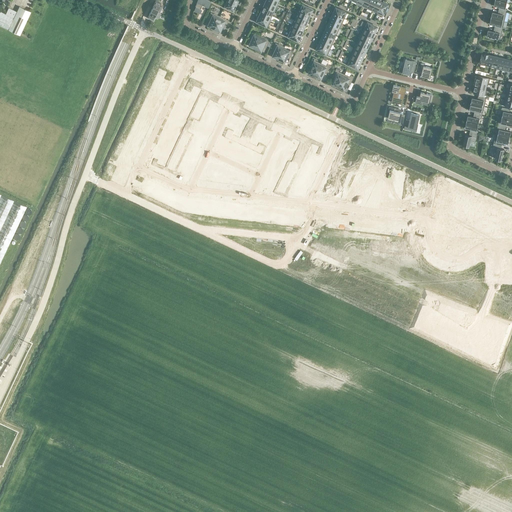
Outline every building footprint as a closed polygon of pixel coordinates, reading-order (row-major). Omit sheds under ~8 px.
[(155,0),(152,9),(157,12),(159,13),(162,7),(159,6),(161,3),(155,0)] [(210,1),(207,0),(197,0),(195,7),(200,10),(202,4),(207,7),(210,1)] [(367,8),(370,0),(364,0),(362,6),(367,8)] [(372,11),(377,0),(370,0),(367,8),(372,11)] [(377,14),(382,3),(380,2),(380,1),(377,0),(372,11),(373,10),(377,12),(377,14)] [(505,8),(507,2),(496,0),(494,0),(494,6),(501,7),(500,10),(507,12),(507,9),(505,8)] [(233,10),(235,5),(227,1),(225,6),(233,10)] [(276,5),(267,1),(264,6),(274,10),(276,5)] [(389,8),(387,7),(388,5),(385,3),(384,4),(382,3),(377,14),(382,17),(383,14),(384,14),(385,11),(387,13),(389,8)] [(302,4),(300,10),(310,15),(313,9),(302,4)] [(31,12),(19,6),(17,11),(14,18),(0,11),(0,25),(7,29),(8,30),(20,35),(31,12)] [(274,10),(264,6),(262,11),(271,15),(274,10)] [(6,14),(14,18),(17,11),(9,8),(6,14)] [(345,18),(347,13),(336,8),(334,11),(335,11),(334,13),(345,18)] [(152,9),(147,18),(153,20),(154,17),(157,18),(159,18),(161,14),(159,13),(157,12),(152,9)] [(308,20),(310,15),(300,10),(301,11),(298,15),(297,14),(297,15),(308,20)] [(504,21),(507,12),(500,10),(499,13),(492,12),(491,18),(504,21)] [(269,20),(271,15),(262,11),(259,16),(271,21),(269,20)] [(214,28),(219,16),(214,13),(213,14),(210,12),(208,18),(211,20),(208,26),(214,28)] [(342,23),(345,18),(334,13),(333,15),(331,18),(342,23)] [(306,25),(308,20),(297,15),(294,20),(306,25)] [(225,19),(219,16),(214,28),(220,31),(223,25),(225,26),(228,21),(225,19)] [(268,27),(271,21),(259,16),(257,22),(268,27)] [(342,23),(331,18),(330,21),(330,22),(329,24),(340,28),(342,23)] [(502,30),(504,21),(491,18),(489,24),(496,25),(496,28),(502,30)] [(303,30),(306,25),(294,20),(296,21),(294,26),(292,25),(303,30)] [(376,30),(377,27),(368,23),(365,22),(363,27),(374,32),(375,30),(376,30)] [(337,34),(340,28),(329,24),(328,26),(328,25),(326,28),(337,34)] [(303,30),(292,25),(289,30),(301,35),(303,30)] [(373,34),(374,32),(363,27),(364,28),(362,32),(360,32),(372,37),(374,34),(373,34)] [(335,39),(337,34),(326,28),(325,32),(325,34),(335,39)] [(500,39),(502,30),(496,28),(495,31),(488,30),(486,36),(490,37),(489,39),(494,40),(495,38),(500,39)] [(301,35),(289,30),(290,31),(288,36),(298,41),(301,35)] [(256,48),(261,36),(255,33),(252,32),(250,38),(253,39),(250,45),(256,48)] [(372,37),(360,32),(358,37),(369,42),(370,40),(371,40),(372,37)] [(333,44),(335,39),(325,34),(324,36),(323,36),(321,39),(333,44)] [(267,38),(261,36),(256,48),(261,51),(264,44),(267,46),(270,40),(267,39),(267,38)] [(369,42),(358,37),(356,42),(368,48),(369,45),(368,44),(369,42)] [(330,49),(333,44),(321,39),(320,42),(321,42),(320,44),(330,49)] [(368,48),(356,42),(355,42),(357,43),(355,48),(353,47),(364,53),(365,50),(366,51),(368,48)] [(279,59),(285,46),(279,44),(278,44),(276,43),(273,48),(276,50),(273,56),(279,59)] [(328,55),(330,49),(320,44),(319,46),(318,46),(317,49),(328,55)] [(291,57),(293,51),(290,50),(290,51),(284,48),(285,47),(285,46),(279,59),(285,61),(288,55),(291,57)] [(364,53),(353,47),(351,52),(363,58),(364,55),(363,55),(364,53)] [(363,58),(351,52),(348,58),(360,63),(361,61),(363,58)] [(486,64),(488,54),(485,53),(484,54),(482,53),(480,63),(486,64)] [(172,56),(166,69),(173,72),(179,59),(172,56)] [(315,76),(321,63),(316,60),(316,59),(313,57),(309,65),(312,66),(309,73),(315,76)] [(360,63),(348,58),(346,63),(349,64),(358,69),(359,65),(360,63)] [(414,71),(416,61),(408,59),(407,64),(405,63),(404,68),(400,67),(399,72),(408,74),(409,71),(411,71),(411,70),(414,71)] [(507,71),(510,60),(509,60),(507,59),(507,60),(505,59),(504,59),(502,70),(507,71)] [(331,65),(327,64),(327,66),(321,63),(315,76),(321,78),(324,72),(327,73),(331,65)] [(430,78),(433,67),(424,65),(424,63),(421,63),(418,73),(421,74),(421,76),(430,78)] [(196,67),(190,79),(197,82),(202,70),(196,67)] [(338,87),(344,74),(339,71),(340,70),(336,68),(333,76),(336,77),(333,84),(338,87)] [(158,73),(156,77),(160,79),(157,85),(166,90),(170,83),(162,79),(164,76),(158,73)] [(350,84),(354,76),(351,75),(350,76),(344,74),(338,87),(344,89),(347,83),(350,84)] [(212,75),(206,88),(212,90),(212,91),(215,93),(218,87),(215,85),(218,78),(212,75)] [(490,78),(478,75),(477,78),(476,81),(488,84),(490,78)] [(225,81),(219,93),(225,96),(231,84),(225,81)] [(488,84),(476,81),(475,84),(476,85),(475,86),(474,87),(487,90),(487,89),(485,89),(486,84),(488,84)] [(150,90),(149,94),(154,96),(156,93),(163,97),(166,90),(157,85),(154,92),(150,90)] [(394,97),(393,96),(391,102),(402,104),(405,94),(403,94),(404,87),(393,85),(392,92),(395,92),(394,97)] [(486,95),(487,90),(474,87),(474,90),(475,90),(474,93),(486,95)] [(240,88),(234,101),(240,104),(243,106),(246,100),(243,99),(246,91),(240,88)] [(184,90),(181,96),(191,101),(193,95),(196,97),(198,93),(192,90),(191,94),(184,90)] [(431,94),(421,92),(420,96),(417,96),(415,102),(421,104),(422,101),(429,103),(431,94)] [(149,98),(146,105),(156,109),(159,102),(153,99),(154,96),(149,94),(147,97),(149,98)] [(246,100),(243,106),(247,108),(247,107),(253,110),(259,97),(253,94),(249,102),(246,100)] [(181,96),(178,102),(185,105),(183,108),(189,111),(191,107),(188,106),(191,101),(181,96)] [(484,107),(486,97),(480,96),(479,99),(472,97),(470,103),(484,107)] [(0,185),(30,199),(63,129),(48,122),(0,99),(0,185)] [(210,101),(208,106),(220,111),(222,106),(210,101)] [(268,101),(263,114),(269,117),(275,104),(268,101)] [(482,116),(484,107),(470,103),(469,109),(476,111),(475,114),(482,116)] [(146,105),(143,111),(153,116),(156,109),(146,105)] [(208,106),(205,111),(217,116),(220,111),(208,106)] [(389,115),(388,118),(394,119),(394,120),(396,120),(399,121),(399,122),(400,122),(403,122),(403,123),(405,116),(404,116),(401,116),(402,114),(402,113),(401,112),(394,111),(395,108),(389,106),(389,107),(388,110),(390,110),(389,115)] [(502,107),(500,116),(511,119),(511,112),(508,112),(509,108),(502,107)] [(175,108),(172,113),(182,118),(184,113),(187,114),(189,111),(183,108),(182,111),(175,108)] [(274,113),(272,119),(275,121),(275,120),(282,123),(288,111),(281,108),(278,115),(274,113)] [(138,117),(136,120),(142,123),(143,120),(149,123),(153,116),(143,111),(140,118),(138,117)] [(205,111),(203,116),(215,121),(217,116),(205,111)] [(172,113),(169,119),(177,122),(175,126),(181,128),(183,125),(179,123),(182,118),(172,113)] [(406,119),(404,129),(408,129),(408,127),(416,129),(418,124),(420,115),(411,113),(409,120),(406,119)] [(481,119),(482,116),(475,114),(475,117),(468,115),(466,121),(478,124),(479,118),(481,119)] [(203,116),(200,121),(212,127),(215,121),(203,116)] [(233,116),(231,122),(240,126),(243,121),(246,122),(248,119),(242,116),(241,119),(233,116)] [(296,116),(290,128),(296,131),(296,132),(300,133),(302,128),(299,126),(303,119),(296,116)] [(511,126),(511,125),(511,119),(500,116),(498,125),(504,127),(505,124),(511,126)] [(136,120),(135,124),(138,125),(135,132),(144,136),(148,130),(140,126),(142,123),(136,120)] [(476,130),(478,124),(466,121),(465,128),(472,129),(471,132),(478,134),(478,131),(476,130)] [(231,122),(228,127),(235,131),(234,134),(240,136),(241,133),(238,131),(240,126),(231,122)] [(302,128),(300,133),(303,135),(303,134),(310,137),(315,125),(309,122),(306,129),(302,128)] [(504,130),(504,127),(498,125),(496,134),(509,137),(511,131),(504,130)] [(255,126),(254,129),(257,131),(255,136),(264,140),(267,135),(260,131),(261,128),(255,126)] [(166,128),(164,133),(174,138),(176,132),(179,134),(180,130),(174,127),(173,131),(166,128)] [(326,128),(320,140),(326,144),(332,131),(326,128)] [(128,137),(127,140),(132,143),(134,140),(141,143),(144,136),(135,132),(132,138),(128,137)] [(476,142),(478,134),(471,132),(470,135),(466,134),(463,145),(469,147),(471,141),(476,142)] [(164,133),(161,139),(168,142),(166,145),(172,148),(174,144),(171,143),(174,138),(164,133)] [(488,142),(490,137),(480,134),(479,139),(488,142)] [(508,144),(509,137),(496,134),(493,143),(500,145),(501,142),(508,144)] [(221,136),(216,149),(227,154),(231,144),(232,144),(233,141),(221,136)] [(249,140),(247,143),(253,146),(255,143),(262,146),(264,140),(255,136),(252,141),(249,140)] [(196,137),(193,142),(203,147),(205,141),(196,137)] [(284,139),(282,145),(291,149),(294,144),(297,146),(299,142),(293,139),(291,143),(284,139)] [(127,140),(125,144),(128,145),(125,152),(135,156),(138,150),(131,146),(132,143),(127,140)] [(193,142),(191,147),(201,151),(203,147),(193,142)] [(499,148),(500,145),(493,143),(492,151),(497,152),(495,159),(502,160),(504,149),(499,148)] [(231,144),(227,154),(232,156),(236,146),(232,144),(231,144)] [(282,145),(279,151),(286,154),(285,157),(291,160),(292,156),(289,155),(291,149),(282,145)] [(158,146),(155,151),(165,156),(167,151),(171,152),(172,149),(167,146),(165,149),(158,146)] [(236,146),(232,156),(237,158),(241,148),(236,146)] [(191,147),(189,152),(198,156),(201,151),(191,147)] [(241,148),(237,158),(241,160),(246,151),(241,148)] [(307,149),(305,153),(309,154),(306,161),(315,165),(318,158),(311,155),(313,152),(307,149)] [(153,155),(152,157),(160,161),(158,164),(164,166),(166,163),(162,161),(165,156),(155,151),(153,155)] [(246,151),(241,160),(246,163),(251,153),(246,151)] [(119,157),(117,160),(123,163),(125,160),(132,163),(135,156),(125,152),(122,158),(119,157)] [(189,152),(186,157),(196,161),(198,156),(189,152)] [(251,153),(246,163),(251,165),(256,155),(251,153)] [(277,153),(274,158),(283,162),(285,157),(277,153)] [(256,155),(251,165),(256,167),(261,158),(256,155)] [(184,161),(184,162),(194,166),(196,161),(186,157),(184,161)] [(274,158),(272,162),(281,166),(283,162),(274,158)] [(182,160),(176,171),(189,177),(194,166),(184,162),(184,161),(182,160)] [(299,166),(298,169),(303,172),(305,169),(312,172),(315,165),(306,161),(303,167),(299,166)] [(363,161),(360,167),(370,172),(373,166),(363,161)] [(272,162),(270,167),(279,171),(281,166),(272,162)] [(108,166),(103,178),(125,189),(131,176),(108,166)] [(270,167),(268,171),(277,175),(279,171),(270,167)] [(360,167),(358,173),(368,177),(368,176),(370,172),(360,167)] [(298,169),(296,173),(299,174),(296,181),(306,185),(309,178),(302,175),(303,172),(298,169)] [(268,171),(266,175),(275,179),(277,175),(268,171)] [(358,173),(355,178),(365,183),(367,178),(370,179),(371,177),(368,176),(368,177),(358,173)] [(266,175),(264,180),(273,184),(275,179),(266,175)] [(355,178),(353,183),(363,188),(363,187),(365,183),(355,178)] [(264,180),(262,184),(271,188),(273,184),(264,180)] [(290,186),(288,189),(294,192),(296,189),(303,192),(306,185),(296,181),(293,187),(290,186)] [(152,183),(147,193),(153,196),(158,185),(154,183),(153,184),(152,183)] [(353,183),(350,189),(360,193),(362,189),(365,190),(366,188),(363,187),(363,188),(353,183)] [(161,187),(156,197),(162,200),(167,189),(163,187),(162,188),(161,187)] [(442,187),(441,193),(454,195),(454,193),(455,190),(442,187)] [(350,189),(348,194),(358,199),(358,198),(360,193),(350,189)] [(169,191),(165,201),(171,204),(176,193),(171,191),(171,192),(169,191)] [(0,262),(27,206),(0,193),(0,262)] [(348,194),(345,200),(355,205),(357,200),(360,201),(361,199),(358,198),(358,199),(348,194)] [(178,195),(174,206),(179,208),(182,202),(185,197),(180,195),(180,196),(178,195)] [(465,203),(463,207),(468,209),(473,197),(469,195),(468,197),(467,199),(466,201),(465,203)] [(182,202),(179,208),(190,210),(193,203),(195,199),(190,196),(190,197),(189,197),(185,203),(182,202)] [(473,197),(468,209),(473,211),(478,200),(473,197)] [(193,203),(190,210),(200,211),(203,204),(205,200),(201,198),(200,199),(199,198),(196,205),(193,203)] [(203,204),(200,211),(210,212),(213,206),(215,201),(211,199),(211,200),(209,199),(206,206),(203,204)] [(213,206),(210,212),(220,213),(223,207),(226,202),(221,200),(221,201),(219,200),(216,207),(213,206)] [(478,200),(473,211),(477,213),(483,202),(478,200)] [(223,207),(220,213),(231,215),(234,208),(236,204),(231,201),(231,202),(229,202),(226,208),(223,207)] [(483,202),(477,213),(482,215),(487,204),(483,202)] [(234,208),(231,215),(241,216),(244,209),(246,205),(242,203),(241,204),(240,203),(237,209),(234,208)] [(244,209),(241,216),(251,217),(254,211),(256,206),(252,204),(251,205),(250,204),(247,211),(244,209)] [(487,204),(482,215),(487,218),(492,206),(487,204)] [(254,211),(251,217),(261,218),(264,212),(266,207),(262,205),(262,206),(260,205),(257,212),(254,211)] [(264,212),(261,218),(271,220),(274,213),(277,208),(272,206),(272,207),(270,207),(267,213),(264,212)] [(492,206),(487,218),(492,220),(492,218),(493,216),(494,215),(496,211),(497,208),(492,206)] [(274,213),(271,220),(282,221),(285,214),(287,210),(282,208),(281,208),(277,214),(274,213)] [(285,214),(282,221),(292,222),(295,216),(297,211),(293,209),(292,210),(291,209),(288,216),(285,214)] [(295,216),(292,222),(302,223),(307,212),(303,210),(303,211),(301,210),(298,217),(295,216)] [(327,219),(326,225),(337,226),(338,215),(331,215),(330,219),(327,219)] [(338,215),(337,226),(348,227),(349,221),(345,221),(346,216),(338,215)] [(353,221),(352,228),(363,229),(364,218),(357,218),(356,222),(353,221)] [(364,218),(363,229),(374,230),(375,224),(371,224),(372,219),(364,218)] [(379,224),(378,231),(389,232),(390,221),(383,220),(382,225),(379,224)] [(390,221),(389,232),(400,233),(401,227),(397,227),(398,222),(390,221)] [(433,227),(432,233),(445,236),(445,232),(446,230),(433,227)]
